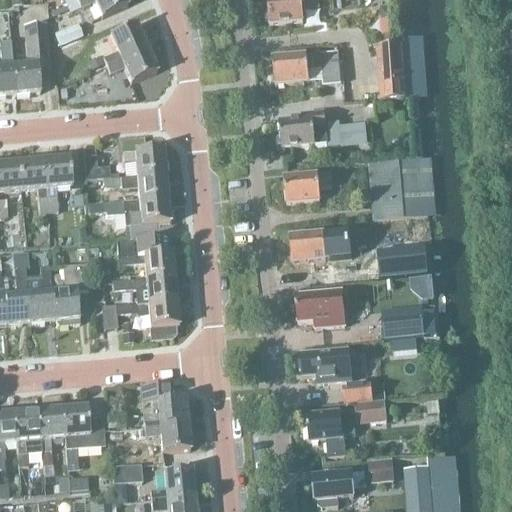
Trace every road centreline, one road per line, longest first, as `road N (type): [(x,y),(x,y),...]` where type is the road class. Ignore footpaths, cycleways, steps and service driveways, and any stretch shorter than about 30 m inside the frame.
road 1 (residential): [(201,363),(212,323),(196,147),(182,117)]
road 2 (residential): [(0,380),(201,363)]
road 3 (residential): [(0,133),(182,117)]
road 4 (residential): [(229,511),(218,398),(201,363)]
road 5 (residential): [(182,117),(189,83),(169,0)]
